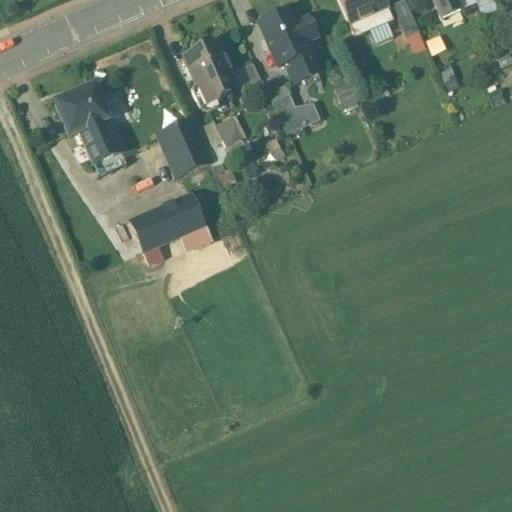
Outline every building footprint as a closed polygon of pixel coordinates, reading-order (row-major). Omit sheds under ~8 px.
[(380,0),(335,0),(348,30),(356,26),(361,38),(391,25),(380,0)] [(429,0),(440,23),(458,15),(451,0),(429,0)] [(487,0),(472,0),(477,11),(478,11),(482,19),(493,14),(487,0)] [(403,4),(391,10),(404,42),(417,36),(403,4)] [(315,77),(288,15),(258,29),(271,60),(279,56),(293,87),(315,77)] [(216,47),(183,61),(196,90),(190,93),(198,111),(202,113),(217,106),(219,102),(228,99),(229,95),(223,79),(229,77),(216,47)] [(92,91),(53,108),(68,142),(78,138),(92,171),(120,159),(105,126),(107,125),(92,91)] [(351,95),(335,102),(340,113),(355,106),(351,95)] [(288,99),(270,107),(285,140),(302,132),(288,99)] [(201,131),(208,148),(221,142),(225,152),(244,144),(233,118),(201,131)] [(190,124),(155,140),(175,184),(180,182),(198,174),(210,169),(190,124)] [(198,174),(180,182),(184,191),(192,190),(203,186),(198,174)] [(190,200),(128,227),(141,257),(203,230),(190,200)]
